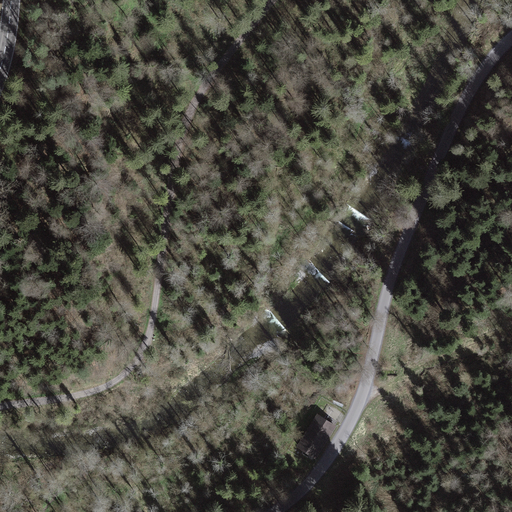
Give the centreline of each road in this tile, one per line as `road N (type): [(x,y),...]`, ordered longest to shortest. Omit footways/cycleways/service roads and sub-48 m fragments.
road 1 (track): [(273,0),(211,74),(183,128),(142,355),(111,386),(0,410)]
road 2 (residential): [(511,38),(485,64),(432,170),(386,297),(366,390),(323,467),(272,511)]
